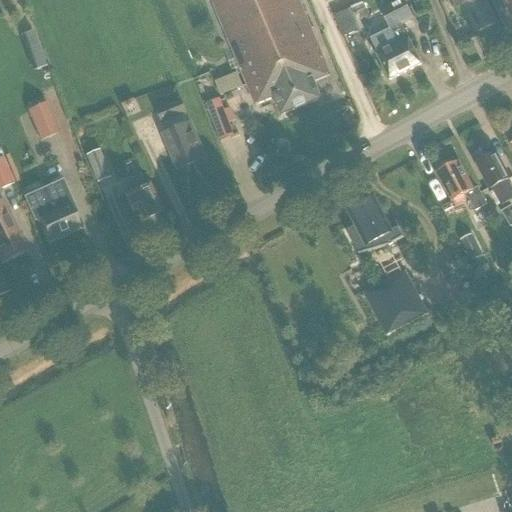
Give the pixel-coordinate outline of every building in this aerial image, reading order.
[(274,98),(281,116),(299,109),(257,5),(247,9),(243,0),(211,0),(255,106),(274,98)] [(257,5),(299,109),(321,100),(314,82),(330,75),(298,0),(243,0),(247,9),(257,5)] [(390,30),(370,40),(377,53),(376,53),(389,80),(421,65),(401,25),(413,19),(402,0),(399,0),(380,10),(390,30)] [(462,5),(476,33),(497,23),(486,0),(460,0),(463,5),(462,5)] [(511,0),(503,0),(511,17),(511,0)] [(335,17),(345,37),(357,32),(347,11),(335,17)] [(37,33),(25,35),(31,69),(43,66),(37,33)] [(185,114),(186,113),(180,100),(156,110),(162,123),(165,122),(170,133),(164,136),(178,170),(205,159),(191,124),(190,125),(185,114)] [(206,105),(220,140),(233,135),(219,100),(206,105)] [(46,104),(28,111),(40,140),(58,133),(46,104)] [(101,152),(89,157),(99,182),(111,177),(101,152)] [(502,206),(506,204),(511,200),(511,189),(507,180),(508,180),(495,154),(477,164),(491,189),(492,188),(502,206)] [(0,159),(0,189),(14,183),(2,158),(0,159)] [(475,211),(487,205),(478,188),(474,190),(466,176),(465,176),(458,162),(449,167),(446,165),(440,168),(440,171),(437,173),(444,185),(443,185),(452,202),(466,194),(475,211)] [(145,221),(164,211),(151,184),(147,186),(142,176),(128,183),(133,193),(127,196),(134,212),(139,209),(145,221)] [(67,206),(59,189),(26,204),(34,222),(40,219),(50,242),(80,228),(69,205),(67,206)] [(355,227),(346,231),(359,256),(383,249),(404,238),(399,229),(392,233),(374,198),(347,212),(355,227)] [(0,262),(1,265),(20,255),(15,245),(22,241),(10,217),(7,218),(0,203),(0,262)] [(511,206),(511,207),(501,213),(510,228),(511,226),(511,206)] [(474,232),(461,241),(474,261),(487,252),(474,232)] [(468,269),(455,275),(461,289),(474,284),(468,269)] [(364,297),(386,340),(413,326),(391,283),(364,297)]
